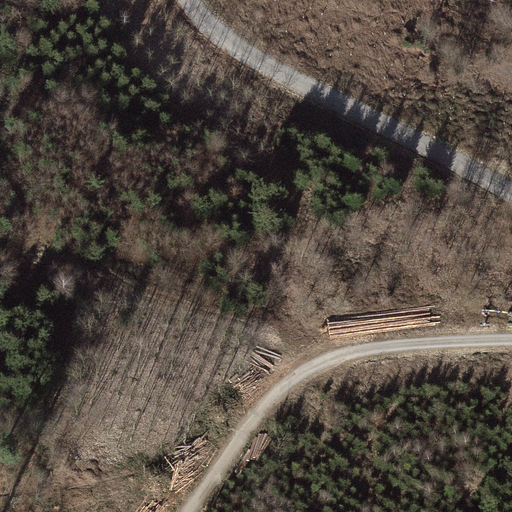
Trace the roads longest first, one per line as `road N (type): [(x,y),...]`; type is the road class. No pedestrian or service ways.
road 1 (track): [(511,341),(363,350),(297,374),(256,416),(188,511)]
road 2 (track): [(189,0),(269,69),(511,196)]
